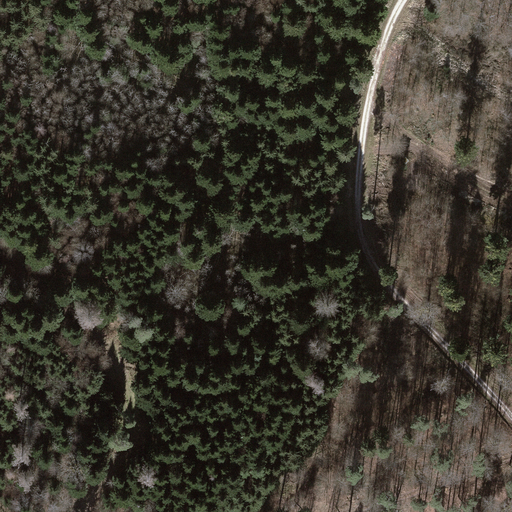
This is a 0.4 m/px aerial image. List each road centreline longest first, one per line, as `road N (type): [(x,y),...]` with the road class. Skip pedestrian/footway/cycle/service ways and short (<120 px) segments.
road 1 (track): [(511,421),(386,285),(366,251),(357,208),(361,124),(399,0)]
road 2 (track): [(0,244),(124,373),(131,420),(98,495),(102,511)]
